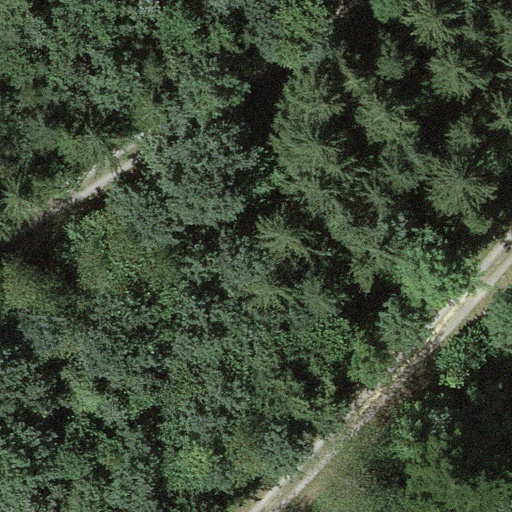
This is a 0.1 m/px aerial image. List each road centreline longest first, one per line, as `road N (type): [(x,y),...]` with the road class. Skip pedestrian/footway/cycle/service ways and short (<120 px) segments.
road 1 (track): [(341,0),(119,161),(0,230)]
road 2 (track): [(252,511),(511,231)]
